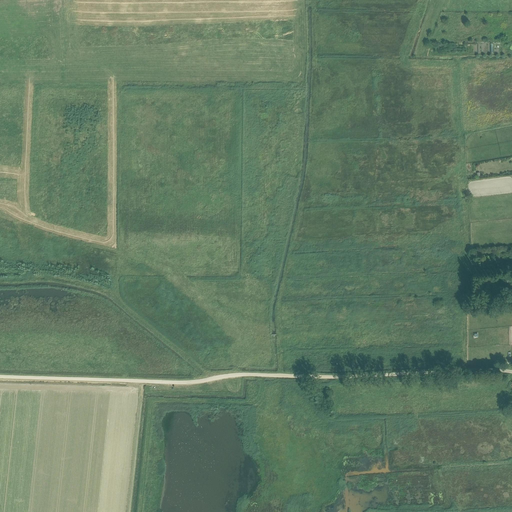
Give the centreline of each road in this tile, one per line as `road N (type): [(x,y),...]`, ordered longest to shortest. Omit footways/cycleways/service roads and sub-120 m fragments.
road 1 (track): [(0,376),(179,383),(227,375),(511,372)]
road 2 (track): [(208,378),(116,298),(119,89),(63,84)]
